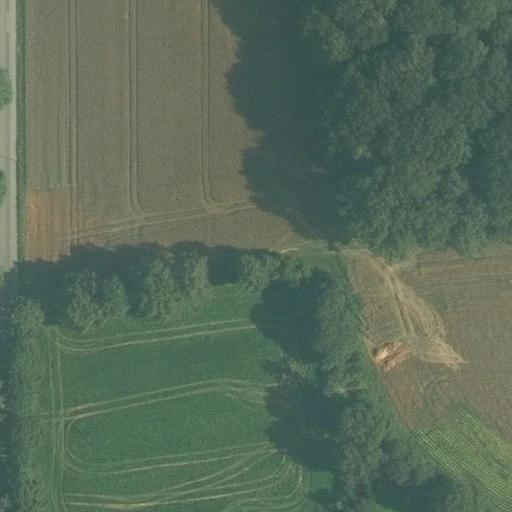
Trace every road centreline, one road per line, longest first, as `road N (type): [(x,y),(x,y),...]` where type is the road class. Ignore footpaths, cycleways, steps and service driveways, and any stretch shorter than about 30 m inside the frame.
road 1 (unclassified): [(7,0),(5,511)]
road 2 (track): [(5,307),(170,268),(295,251),(331,256)]
